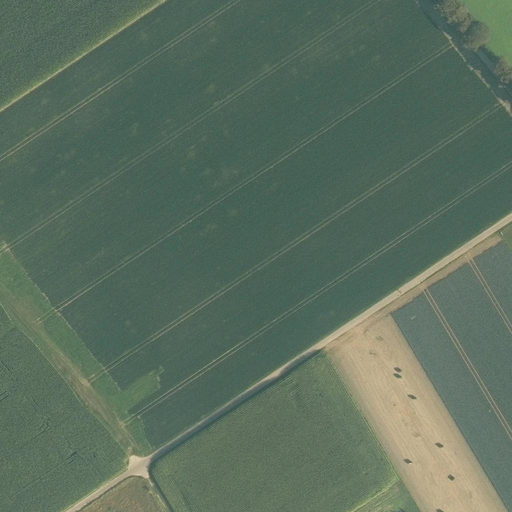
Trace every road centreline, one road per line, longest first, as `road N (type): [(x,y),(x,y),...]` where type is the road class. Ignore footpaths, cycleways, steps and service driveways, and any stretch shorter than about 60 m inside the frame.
road 1 (track): [(511,217),(71,511)]
road 2 (track): [(138,466),(0,300)]
